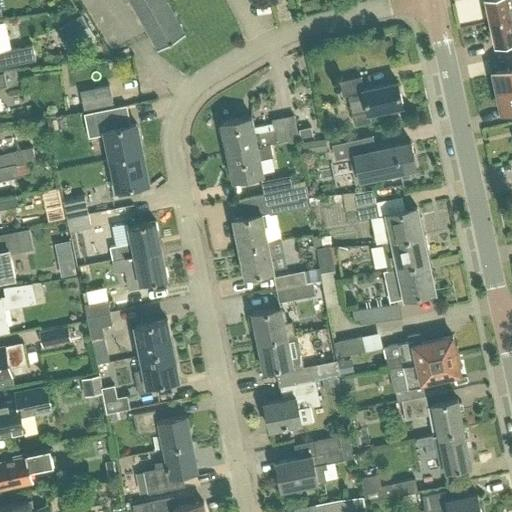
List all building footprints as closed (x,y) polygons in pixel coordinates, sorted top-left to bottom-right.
[(124,0),(125,0),(132,0),(159,46),(186,31),(168,0),(124,0)] [(511,0),(487,0),(491,19),(511,14),(511,0)] [(84,13),(64,24),(77,46),(97,35),(84,13)] [(511,14),(491,19),(496,43),(511,39),(511,14)] [(0,64),(36,57),(32,43),(0,50),(0,64)] [(511,66),(494,70),(499,90),(511,86),(511,66)] [(0,84),(18,81),(15,69),(3,71),(0,72),(0,84)] [(364,87),(361,74),(340,79),(343,93),(348,92),(355,123),(371,120),(369,110),(385,107),(386,111),(400,108),(399,104),(403,103),(398,80),(364,87)] [(107,83),(92,87),(96,106),(111,103),(107,83)] [(511,86),(499,90),(503,109),(511,107),(511,86)] [(84,111),(89,134),(105,131),(110,157),(120,155),(142,151),(136,121),(131,122),(127,102),(84,111)] [(257,145),(271,142),(299,136),(294,114),(272,118),(274,127),(254,131),(251,114),(221,121),(227,150),(257,144),(257,145)] [(375,147),(372,134),(334,142),(337,156),(351,153),(356,180),(376,176),(376,174),(417,165),(411,140),(375,147)] [(304,151),(328,148),(327,136),(303,140),(304,151)] [(257,144),(227,150),(233,179),(263,172),(260,158),(274,155),(271,142),(257,145),(257,144)] [(0,167),(15,164),(35,160),(32,145),(0,152),(0,167)] [(120,155),(110,157),(118,194),(141,190),(140,183),(148,181),(142,151),(120,155)] [(15,164),(0,167),(0,178),(17,174),(15,164)] [(294,186),(293,182),(292,174),(261,180),(264,192),(294,186)] [(294,186),(264,192),(266,205),(309,197),(306,183),(294,186)] [(225,191),(226,209),(260,206),(258,188),(225,191)] [(357,207),(377,203),(374,189),(354,192),(357,207)] [(67,216),(89,212),(85,194),(71,197),(70,192),(63,193),(64,198),(67,216)] [(0,207),(0,208),(18,204),(16,194),(0,197),(0,207)] [(355,219),(359,219),(379,215),(377,203),(356,207),(358,212),(354,213),(355,219)] [(393,240),(425,233),(422,215),(419,215),(417,205),(387,212),(393,240)] [(239,246),(268,240),(262,211),(233,217),(239,246)] [(89,212),(67,216),(70,231),(92,226),(89,212)] [(113,257),(162,248),(156,219),(129,225),(133,245),(125,247),(124,242),(110,245),(113,257)] [(0,278),(1,278),(15,275),(10,252),(35,247),(31,227),(0,233),(0,278)] [(387,269),(429,260),(427,250),(429,250),(425,233),(393,240),(395,252),(384,255),(387,269)] [(268,240),(239,246),(245,275),(274,269),(268,240)] [(331,246),(331,245),(317,247),(328,305),(341,303),(334,263),(338,262),(335,245),(331,246)] [(167,275),(162,248),(113,257),(115,270),(129,267),(128,262),(136,261),(140,281),(167,275)] [(435,290),(429,260),(387,269),(383,270),(390,299),(435,290)] [(76,262),(61,265),(63,275),(78,272),(76,262)] [(276,287),(307,281),(304,269),(274,275),(276,287)] [(98,278),(75,283),(78,294),(100,290),(98,278)] [(36,300),(32,281),(4,285),(5,294),(1,295),(0,294),(0,326),(7,325),(3,307),(36,300)] [(307,281),(276,287),(279,301),(316,293),(313,281),(307,282),(307,281)] [(85,303),(87,314),(110,309),(108,298),(85,303)] [(396,317),(396,302),(355,309),(354,310),(355,321),(360,320),(361,323),(396,317)] [(258,340),(287,334),(281,305),(252,311),(252,313),(247,314),(250,326),(255,327),(258,340)] [(110,309),(87,314),(92,340),(105,338),(103,326),(106,325),(113,323),(110,309)] [(141,354),(173,347),(167,317),(135,323),(141,354)] [(42,344),(70,338),(68,323),(40,329),(42,344)] [(453,333),(421,340),(419,331),(408,333),(409,339),(384,344),(389,367),(403,365),(403,364),(457,352),(453,333)] [(294,333),(287,334),(258,340),(264,369),(290,363),(291,369),(302,367),(295,332),(294,333)] [(365,349),(362,335),(338,340),(341,355),(365,349)] [(12,375),(10,365),(27,362),(23,340),(0,345),(0,375),(1,375),(1,378),(12,375)] [(173,347),(141,354),(144,367),(134,369),(139,391),(150,389),(148,383),(179,377),(173,347)] [(398,398),(425,393),(422,380),(461,372),(457,352),(403,364),(403,365),(408,386),(396,389),(398,398)] [(315,377),(330,374),(327,361),(302,367),(291,369),(294,382),(315,377)] [(315,377),(294,382),(296,393),(264,400),(270,428),(312,419),(309,404),(320,401),(315,377)] [(118,396),(115,384),(102,386),(106,412),(130,407),(127,394),(118,396)] [(50,385),(16,392),(17,397),(6,399),(7,402),(0,402),(0,433),(9,431),(12,434),(20,432),(21,429),(24,428),(21,411),(54,404),(50,385)] [(433,433),(464,427),(458,398),(432,403),(432,404),(428,405),(425,393),(398,398),(398,400),(402,399),(406,418),(429,413),(433,433)] [(165,446),(191,441),(186,414),(157,419),(155,408),(134,412),(138,432),(161,427),(165,446)] [(464,427),(433,433),(441,470),(445,469),(446,470),(472,464),(464,427)] [(282,488),(318,480),(327,479),(324,467),(328,466),(327,461),(343,457),(338,434),(315,439),(317,451),(276,459),(282,488)] [(191,441),(165,446),(167,459),(155,461),(156,467),(144,469),(149,491),(184,484),(182,472),(197,469),(191,441)] [(0,485),(32,479),(30,468),(54,463),(50,446),(13,454),(14,457),(0,460),(0,485)] [(122,485),(140,483),(138,463),(119,465),(122,485)] [(382,484),(380,472),(361,475),(367,500),(382,497),(382,498),(411,492),(420,490),(418,477),(382,484)] [(447,498),(445,489),(423,493),(427,511),(430,510),(430,511),(481,511),(477,492),(447,498)] [(33,506),(31,495),(0,501),(0,505),(1,511),(50,511),(48,503),(33,506)] [(350,511),(366,509),(363,495),(339,498),(315,503),(317,511),(350,511)] [(205,511),(203,500),(174,506),(172,496),(133,504),(134,511),(205,511)]
